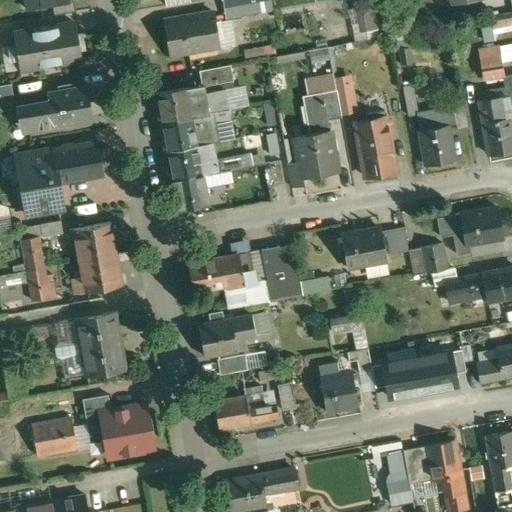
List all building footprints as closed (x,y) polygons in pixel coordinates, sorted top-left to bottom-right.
[(76,0),(68,0),(54,3),(56,14),(78,10),(76,0)] [(270,9),(268,0),(244,0),(247,14),(270,9)] [(368,3),(349,5),(351,36),(371,35),(368,3)] [(215,11),(198,14),(198,15),(168,21),(167,19),(166,20),(172,53),(221,44),(215,11)] [(77,22),(15,33),(21,68),(83,57),(81,48),(86,47),(83,31),(78,32),(77,22)] [(327,44),(305,48),(307,64),(330,60),(327,44)] [(411,46),(400,48),(402,62),(413,60),(411,46)] [(500,54),(482,57),(485,78),(503,75),(500,54)] [(231,63),(199,69),(202,85),(234,79),(231,63)] [(358,108),(352,80),(336,83),(337,88),(342,111),(358,108)] [(12,82),(0,84),(0,109),(16,106),(12,82)] [(419,111),(414,84),(405,86),(410,113),(419,111)] [(88,85),(48,92),(53,116),(54,124),(94,117),(91,99),(94,99),(91,86),(88,86),(88,85)] [(188,86),(156,92),(162,121),(194,116),(192,109),(202,107),(199,91),(190,93),(188,86)] [(342,111),(337,88),(323,90),(328,118),(329,118),(342,115),(342,111)] [(226,89),(204,93),(208,113),(209,113),(230,109),(226,89)] [(323,90),(308,93),(315,130),(331,128),(329,118),(328,118),(323,90)] [(507,94),(480,99),(490,152),(511,148),(511,118),(511,115),(507,94)] [(50,100),(24,105),(27,121),(53,116),(50,100)] [(469,126),(465,104),(454,106),(458,128),(469,126)] [(230,109),(209,113),(211,123),(232,119),(230,109)] [(386,109),(366,112),(367,118),(356,120),(360,141),(360,142),(366,175),(397,169),(386,109)] [(194,116),(162,121),(168,150),(169,150),(199,144),(194,116)] [(449,124),(420,128),(426,163),(455,158),(449,124)] [(315,130),(295,134),(300,159),(303,175),(304,175),(338,169),(331,128),(315,130)] [(229,129),(213,132),(215,141),(230,138),(229,129)] [(98,140),(17,154),(27,213),(65,207),(60,180),(103,173),(98,140)] [(199,144),(169,150),(174,178),(205,173),(199,144)] [(230,157),(218,159),(220,170),(232,168),(230,157)] [(282,158),(271,161),(274,182),(286,180),(282,158)] [(300,159),(288,161),(292,185),(305,182),(304,175),(303,175),(300,159)] [(232,168),(220,170),(222,180),(234,178),(232,168)] [(205,173),(174,178),(180,208),(210,202),(205,173)] [(497,205),(438,216),(441,235),(454,232),(458,252),(472,250),(470,242),(503,236),(497,205)] [(61,219),(42,222),(44,234),(64,231),(61,219)] [(112,220),(75,227),(80,259),(118,252),(112,220)] [(382,225),(343,233),(349,265),(372,261),(371,256),(387,253),(382,225)] [(40,234),(22,237),(28,269),(46,266),(43,250),(49,249),(47,241),(41,242),(40,234)] [(444,241),(411,247),(415,272),(415,273),(449,267),(444,241)] [(294,242),(263,247),(269,279),(272,299),(304,293),(301,279),(294,242)] [(253,249),(242,251),(245,268),(247,284),(249,284),(246,268),(256,266),(253,249)] [(242,251),(223,254),(226,271),(245,268),(242,251)] [(118,252),(80,259),(86,290),(123,283),(118,252)] [(223,254),(190,260),(195,291),(229,285),(226,271),(223,254)] [(46,266),(28,269),(33,299),(51,296),(50,291),(56,290),(53,275),(47,276),(46,266)] [(511,266),(484,271),(487,288),(489,299),(511,295),(511,266)] [(245,268),(226,271),(229,285),(229,287),(247,284),(245,268)] [(484,271),(447,278),(450,299),(472,295),(471,290),(487,288),(484,271)] [(329,274),(301,279),(304,293),(332,288),(329,274)] [(268,279),(256,282),(257,286),(247,288),(249,303),(272,299),(268,279)] [(116,310),(78,316),(87,374),(126,368),(116,310)] [(266,311),(200,324),(206,354),(238,348),(236,337),(270,331),(266,311)] [(511,344),(498,347),(501,358),(479,362),(482,378),(511,372),(511,344)] [(367,347),(347,351),(348,360),(357,359),(358,371),(371,369),(371,365),(367,347)] [(461,348),(450,350),(454,372),(465,370),(461,348)] [(450,350),(383,363),(387,384),(389,396),(456,384),(454,372),(450,350)] [(246,353),(219,358),(222,373),(249,368),(246,353)] [(338,360),(320,363),(322,377),(341,374),(338,360)] [(387,384),(383,363),(371,365),(371,369),(375,387),(387,384)] [(341,374),(322,377),(328,407),(359,401),(354,372),(341,374)] [(292,380),(280,383),(284,407),(297,405),(292,380)] [(109,393),(83,398),(90,432),(106,429),(103,412),(112,410),(109,393)] [(247,393),(215,399),(220,427),(252,421),(249,405),(247,393)] [(267,402),(249,405),(252,421),(270,418),(267,402)] [(112,410),(103,412),(106,429),(111,454),(153,446),(145,404),(112,410)] [(71,417),(32,424),(35,439),(38,454),(76,447),(71,417)] [(32,422),(0,428),(0,429),(2,445),(6,445),(35,439),(32,424),(32,422)] [(511,429),(486,434),(491,465),(508,463),(511,461),(511,429)] [(35,439),(6,445),(9,459),(38,454),(35,439)] [(456,439),(416,446),(422,479),(444,475),(447,492),(465,489),(461,472),(462,472),(456,439)] [(416,446),(404,448),(410,482),(422,479),(416,446)] [(511,480),(508,463),(491,465),(494,483),(511,480)] [(295,468),(229,480),(234,508),(267,502),(265,491),(298,485),(295,468)] [(465,489),(447,492),(450,509),(467,506),(465,489)] [(90,511),(87,495),(0,510),(0,511),(90,511)]
